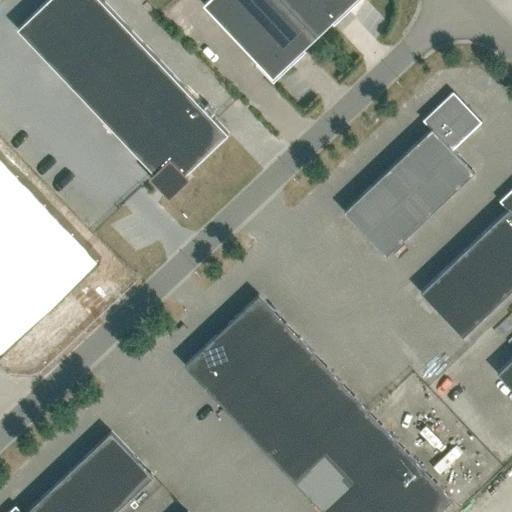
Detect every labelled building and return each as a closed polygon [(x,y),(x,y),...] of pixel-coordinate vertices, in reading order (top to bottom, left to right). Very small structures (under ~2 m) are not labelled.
[(185,174),(228,133),(102,0),(48,0),(18,29),(156,173),(153,176),(170,194),(188,177),(185,174)] [(256,64),(273,83),(274,82),(274,81),(305,52),(303,49),(331,22),(334,25),(359,0),(208,0),(204,4),(259,62),(256,64)] [(431,128),(344,211),(386,255),(475,172),(453,149),(482,121),(453,91),(423,120),(431,128)] [(0,151),(0,349),(2,352),(101,257),(0,151)] [(511,188),(500,200),(508,209),(421,292),(463,336),(511,289),(511,188)] [(236,315),(264,345),(287,324),(259,294),(236,315)] [(216,335),(243,365),(264,345),(236,315),(216,335)] [(287,324),(264,345),(243,365),(271,394),(314,353),(287,324)] [(213,394),(243,365),(216,335),(185,364),(213,394)] [(314,353),(271,394),(298,423),(342,382),(314,353)] [(511,358),(497,372),(511,388),(511,358)] [(240,423),(271,394),(243,365),(213,394),(240,423)] [(342,382),(298,423),(326,452),(369,411),(342,382)] [(268,452),(298,423),(271,394),(240,423),(268,452)] [(369,411),(326,452),(353,482),(397,440),(369,411)] [(295,481),(326,452),(298,423),(268,452),(295,481)] [(115,511),(154,476),(111,431),(25,511),(22,511),(16,505),(7,511),(115,511)] [(397,440),(353,482),(380,511),(425,470),(397,440)] [(323,510),(353,482),(326,452),(295,481),(323,510)] [(425,470),(380,511),(381,511),(438,511),(452,499),(425,470)] [(324,511),(379,511),(380,511),(353,482),(323,510),(324,511)]
